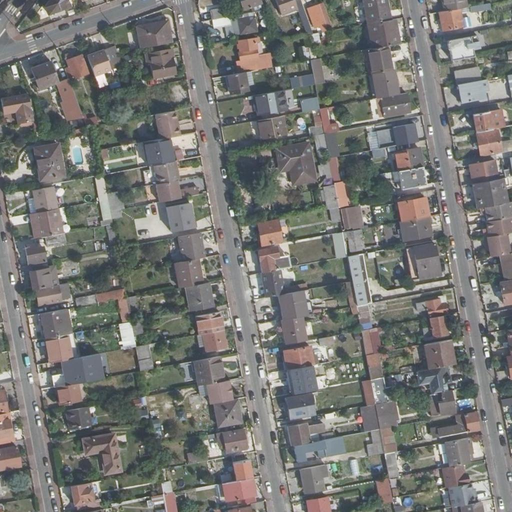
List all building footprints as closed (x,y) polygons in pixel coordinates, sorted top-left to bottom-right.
[(49,15),(70,7),(67,0),(50,0),(45,8),(49,15)] [(260,0),(239,0),(243,10),(253,7),(255,11),(264,10),(260,0)] [(296,9),(293,0),(275,0),(281,17),(297,11),(296,9)] [(363,0),(368,24),(389,20),(385,0),(363,0)] [(443,0),(446,12),(465,8),(463,0),(443,0)] [(338,17),(347,14),(346,9),(336,12),(332,1),(327,3),(332,18),(338,17)] [(480,5),(465,8),(446,12),(439,13),(442,32),(463,28),(460,12),(471,10),(471,12),(481,10),(480,5)] [(323,31),(330,29),(322,6),(308,11),(315,31),(322,28),(323,31)] [(296,9),(297,11),(306,36),(312,35),(302,7),(296,9)] [(226,18),(230,17),(229,9),(211,11),(212,19),(226,16),(226,18)] [(241,34),(257,31),(254,18),(239,21),(241,34)] [(368,24),(373,49),(387,46),(399,44),(395,19),(389,20),(368,24)] [(139,28),(143,48),(172,43),(167,23),(139,28)] [(276,42),(274,36),(262,38),(266,44),(276,42)] [(451,61),(474,56),(473,50),(480,49),(479,41),(478,41),(477,36),(448,41),(451,61)] [(258,38),(237,42),(239,54),(238,54),(239,62),(237,62),(239,74),(251,72),(274,68),(271,53),(257,56),(255,43),(259,43),(258,38)] [(313,39),(317,56),(322,55),(319,38),(313,39)] [(373,49),(365,50),(370,74),(371,74),(391,70),(387,46),(373,49)] [(117,53),(115,47),(89,56),(96,75),(110,70),(107,61),(118,57),(117,53)] [(173,49),(148,55),(153,78),(177,73),(173,49)] [(67,79),(68,80),(87,73),(81,55),(72,58),(65,60),(68,68),(64,69),(67,79)] [(39,90),(55,84),(58,83),(49,63),(31,69),(39,90)] [(336,77),(336,81),(344,79),(342,70),(335,72),(333,64),(322,66),(323,74),(326,73),(327,79),(336,77)] [(454,72),(457,85),(458,84),(481,80),(479,68),(454,72)] [(391,70),(371,74),(376,99),(399,94),(394,70),(391,70)] [(251,72),(239,74),(227,76),(230,94),(247,90),(247,87),(253,85),(251,72)] [(293,89),(315,85),(313,74),(291,79),(293,89)] [(80,119),(68,80),(67,79),(58,83),(55,84),(60,100),(58,100),(66,121),(80,119)] [(489,91),(486,79),(481,80),(458,84),(462,103),(483,98),(482,92),(489,91)] [(146,88),(151,116),(155,115),(172,112),(167,84),(146,88)] [(286,100),(284,91),(254,96),(256,105),(257,105),(259,114),(269,113),(280,111),(278,102),(286,100)] [(399,94),(376,99),(380,117),(409,112),(406,93),(399,94)] [(3,114),(15,112),(18,124),(33,122),(27,95),(0,100),(3,114)] [(287,109),(286,100),(278,102),(280,111),(287,109)] [(319,110),(318,100),(302,103),(304,113),(319,110)] [(326,108),(319,110),(320,114),(324,134),(330,133),(339,131),(338,124),(329,125),(326,108)] [(280,111),(269,113),(270,119),(283,116),(289,115),(287,109),(280,111)] [(172,112),(155,115),(160,139),(168,138),(180,136),(178,126),(176,126),(173,112),(172,112)] [(476,132),(491,129),(487,112),(473,115),(476,132)] [(82,120),(85,127),(94,126),(99,125),(96,117),(86,120),(83,114),(80,115),(82,120)] [(324,134),(320,114),(314,116),(316,127),(309,128),(310,137),(315,136),(324,134)] [(270,119),(259,121),(262,139),(286,135),(283,116),(270,119)] [(381,123),(358,128),(359,136),(383,132),(381,123)] [(388,137),(390,147),(417,142),(413,124),(393,128),(394,136),(388,137)] [(71,129),(72,136),(82,134),(81,127),(71,129)] [(498,153),(502,152),(498,130),(477,134),(481,155),(497,152),(498,153)] [(330,133),(324,134),(327,151),(329,159),(335,157),(330,133)] [(327,151),(324,134),(315,136),(319,153),(327,151)] [(160,139),(144,142),(149,166),(173,162),(168,138),(160,139)] [(315,180),(308,144),(277,150),(281,174),(293,172),(293,176),(290,177),(292,185),(315,180)] [(36,149),(41,180),(64,175),(59,145),(36,149)] [(399,171),(421,167),(418,148),(395,152),(399,171)] [(372,152),(373,158),(386,156),(384,149),(372,152)] [(329,159),(327,151),(319,153),(321,166),(319,166),(321,176),(326,176),(327,180),(332,179),(329,159)] [(335,157),(329,159),(332,179),(333,183),(341,182),(339,174),(338,174),(335,157)] [(470,165),(473,184),(474,183),(499,179),(496,160),(470,165)] [(173,162),(149,166),(149,170),(143,171),(144,179),(142,179),(143,187),(155,184),(177,181),(180,180),(177,161),(173,162)] [(425,185),(421,167),(399,171),(398,171),(402,190),(425,185)] [(388,173),(380,174),(382,185),(390,184),(388,173)] [(103,175),(96,176),(99,192),(106,191),(103,175)] [(474,183),(479,208),(485,207),(506,203),(501,178),(499,179),(474,183)] [(159,202),(199,195),(198,187),(179,191),(177,181),(155,184),(159,202)] [(343,181),(341,182),(333,183),(338,208),(348,206),(343,181)] [(28,199),(30,214),(33,213),(59,208),(54,187),(32,191),(33,198),(28,199)] [(106,191),(99,192),(100,201),(108,199),(107,194),(106,191)] [(108,199),(110,212),(124,209),(121,191),(107,194),(108,199)] [(108,199),(100,201),(105,225),(112,224),(110,212),(108,199)] [(401,222),(428,216),(425,199),(398,204),(401,222)] [(485,207),(489,227),(511,222),(511,209),(511,202),(506,203),(485,207)] [(190,204),(166,208),(170,232),(194,228),(190,204)] [(359,228),(359,230),(363,229),(361,221),(360,221),(357,207),(341,210),(344,230),(351,228),(352,230),(359,228)] [(45,237),(63,233),(59,208),(33,213),(38,238),(45,237)] [(338,208),(330,209),(332,222),(340,220),(338,208)] [(30,214),(29,214),(34,239),(38,238),(33,213),(30,214)] [(432,236),(428,216),(401,222),(399,222),(403,241),(432,236)] [(282,220),(277,221),(281,243),(286,242),(282,220)] [(281,243),(277,221),(257,225),(262,246),(281,243)] [(488,227),(489,237),(511,232),(511,222),(489,227),(488,227)] [(322,229),(323,236),(325,236),(336,234),(335,226),(322,229)] [(347,233),(351,253),(362,251),(359,235),(363,234),(362,230),(347,233)] [(511,232),(489,237),(490,242),(511,237),(511,232)] [(66,244),(63,233),(45,237),(47,248),(66,244)] [(179,237),(183,262),(197,259),(205,258),(200,233),(179,237)] [(336,234),(325,236),(326,242),(338,239),(343,238),(342,233),(336,234)] [(492,257),(500,255),(511,252),(511,237),(490,242),(483,243),(485,250),(488,249),(488,252),(491,251),(492,257)] [(434,244),(405,249),(411,281),(440,275),(434,244)] [(29,264),(46,261),(44,247),(36,248),(35,245),(25,246),(29,264)] [(273,258),(279,257),(277,247),(258,251),(262,272),(275,269),(273,258)] [(115,274),(122,273),(117,248),(111,249),(115,274)] [(511,252),(500,255),(504,279),(511,277),(511,252)] [(356,306),(366,304),(364,295),(363,295),(355,255),(347,257),(352,282),(356,306)] [(275,271),(289,268),(287,256),(279,257),(273,258),(275,269),(275,271)] [(177,288),(202,283),(197,259),(183,262),(173,264),(177,288)] [(29,271),(33,289),(36,289),(57,285),(58,285),(54,266),(29,271)] [(272,271),(261,273),(266,297),(277,295),(275,286),(278,286),(277,282),(281,281),(279,274),(273,276),(272,271)] [(511,302),(511,280),(499,283),(501,292),(500,292),(501,296),(501,295),(503,304),(511,302)] [(60,300),(57,285),(36,289),(39,304),(60,300)] [(197,295),(204,294),(203,286),(195,287),(197,295)] [(301,317),(302,316),(306,316),(302,291),(298,292),(278,296),(283,320),(301,317)] [(212,292),(204,294),(197,295),(198,303),(214,300),(212,292)] [(75,298),(77,306),(97,303),(96,294),(75,298)] [(126,297),(129,312),(139,310),(136,295),(126,297)] [(426,310),(427,317),(446,313),(442,295),(437,296),(437,297),(438,300),(415,304),(417,312),(426,310)] [(374,311),(387,309),(385,302),(373,304),(374,311)] [(356,306),(359,319),(363,318),(362,313),(368,312),(366,304),(356,306)] [(65,334),(71,333),(66,308),(40,313),(44,338),(46,338),(65,334)] [(200,334),(223,330),(219,312),(196,316),(200,334)] [(281,321),(285,345),(307,341),(302,316),(301,317),(283,320),(281,321)] [(446,334),(444,325),(442,317),(429,319),(431,327),(422,329),(423,338),(446,334)] [(501,330),(506,329),(511,328),(511,320),(500,323),(501,330)] [(133,323),(135,333),(145,332),(143,321),(133,323)] [(391,327),(376,330),(378,338),(393,335),(391,327)] [(361,331),(365,355),(372,353),(368,329),(361,331)] [(200,334),(197,335),(200,348),(205,347),(206,353),(226,349),(223,330),(200,334)] [(65,334),(46,338),(49,354),(50,362),(68,359),(70,358),(65,334)] [(334,346),(332,336),(318,339),(320,349),(334,346)] [(132,337),(115,338),(116,348),(134,346),(132,337)] [(424,344),(429,369),(453,364),(449,339),(424,344)] [(137,346),(141,371),(153,369),(150,357),(148,344),(137,346)] [(309,346),(287,350),(288,358),(285,359),(287,368),(312,363),(309,346)] [(387,351),(376,353),(366,355),(370,378),(380,377),(377,360),(388,357),(387,351)] [(103,362),(101,353),(70,358),(68,359),(71,376),(77,375),(76,367),(86,366),(87,370),(98,368),(97,363),(103,362)] [(190,362),(195,386),(205,384),(222,381),(218,357),(190,362)] [(418,384),(420,396),(444,391),(440,368),(406,374),(408,386),(418,384)] [(385,377),(370,380),(374,404),(389,401),(385,377)] [(205,384),(209,404),(214,403),(231,400),(227,380),(222,381),(205,384)] [(370,380),(362,381),(367,406),(374,404),(370,380)] [(77,383),(56,386),(59,403),(80,400),(77,383)] [(0,412),(6,411),(9,411),(4,389),(0,390),(0,412)] [(439,415),(454,412),(450,391),(440,393),(441,401),(437,402),(439,415)] [(284,399),(288,421),(312,416),(308,394),(284,399)] [(139,398),(130,399),(131,408),(141,406),(139,398)] [(457,399),(458,409),(471,408),(470,398),(457,399)] [(240,422),(235,399),(231,400),(214,403),(218,426),(240,422)] [(389,401),(374,404),(379,429),(392,427),(396,426),(394,417),(399,416),(396,400),(389,401)] [(360,407),(365,432),(373,430),(379,429),(374,404),(367,406),(360,407)] [(88,405),(66,409),(70,429),(92,425),(88,405)] [(430,427),(432,439),(439,438),(439,437),(477,430),(474,413),(455,416),(457,425),(438,429),(437,426),(430,427)] [(0,420),(0,436),(11,435),(8,419),(0,420)] [(308,439),(307,431),(306,426),(305,421),(287,424),(290,443),(308,439)] [(306,426),(307,431),(310,431),(310,433),(323,431),(322,424),(309,426),(309,425),(306,426)] [(392,427),(379,429),(381,442),(383,452),(384,453),(394,451),(397,451),(392,427)] [(379,429),(373,430),(375,443),(381,442),(379,429)] [(226,452),(245,449),(242,430),(223,434),(226,452)] [(121,472),(114,433),(83,439),(86,455),(102,452),(106,475),(121,472)] [(342,436),(324,439),(327,456),(345,452),(342,436)] [(469,438),(444,442),(445,448),(448,467),(461,464),(468,463),(467,455),(472,454),(469,438)] [(381,442),(375,443),(368,444),(370,455),(383,452),(381,442)] [(16,446),(0,449),(0,469),(20,466),(16,446)] [(196,454),(197,462),(209,459),(208,451),(196,454)] [(394,451),(384,453),(388,478),(399,476),(394,451)] [(248,459),(232,462),(235,479),(251,477),(248,459)] [(326,464),(300,469),(304,494),(322,491),(319,475),(327,473),(326,464)] [(442,468),(446,488),(466,484),(465,474),(463,474),(461,464),(448,467),(442,468)] [(221,475),(222,483),(226,482),(232,481),(231,473),(221,475)] [(254,496),(251,478),(232,481),(226,482),(229,500),(254,496)] [(392,502),(388,478),(375,480),(380,504),(392,502)] [(83,502),(93,500),(90,482),(70,486),(73,504),(77,503),(83,502)] [(161,483),(163,493),(172,491),(170,482),(161,483)] [(466,484),(446,488),(449,508),(474,503),(472,496),(470,496),(469,490),(467,483),(466,484)] [(163,494),(166,511),(178,511),(175,492),(163,494)] [(84,508),(100,506),(99,499),(93,500),(83,502),(84,508)] [(307,511),(327,511),(325,499),(306,502),(307,511)]
